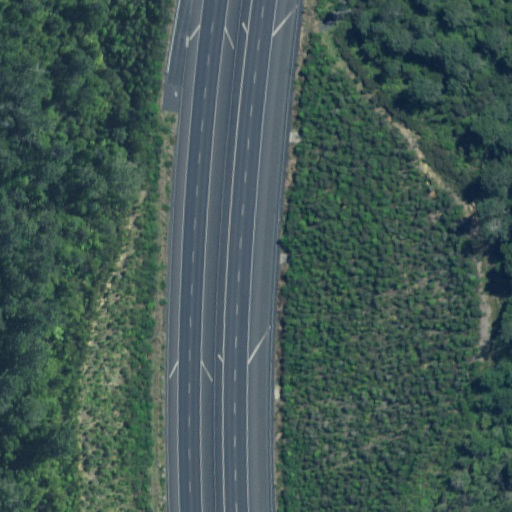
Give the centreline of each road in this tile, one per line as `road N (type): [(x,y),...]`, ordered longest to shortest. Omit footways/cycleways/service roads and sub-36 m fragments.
road 1 (motorway): [(266,0),(237,234),(234,511)]
road 2 (motorway): [(189,511),(193,217),(220,0)]
